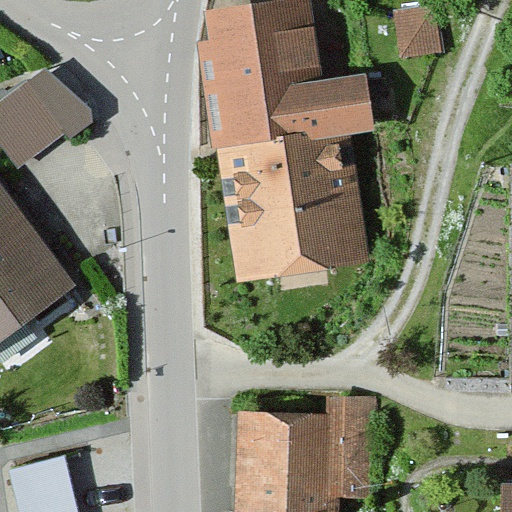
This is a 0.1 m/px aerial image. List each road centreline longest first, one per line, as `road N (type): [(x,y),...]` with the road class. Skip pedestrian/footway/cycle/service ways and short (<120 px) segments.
road 1 (residential): [(175,511),(159,65)]
road 2 (unclassified): [(27,0),(159,65)]
